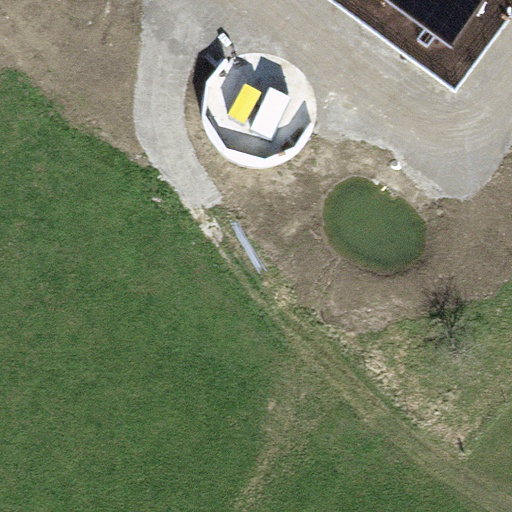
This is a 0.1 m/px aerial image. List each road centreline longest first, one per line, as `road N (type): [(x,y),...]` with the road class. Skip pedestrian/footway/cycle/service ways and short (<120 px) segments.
road 1 (track): [(504,511),(381,424),(166,145),(157,96),(181,34),(208,0)]
road 2 (track): [(261,0),(401,102),(448,120),(491,110),(511,81)]
